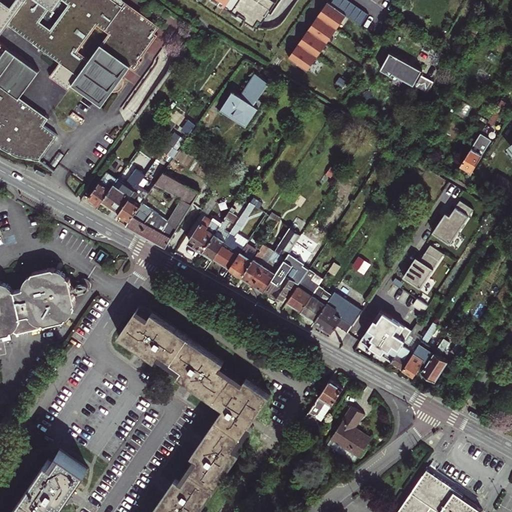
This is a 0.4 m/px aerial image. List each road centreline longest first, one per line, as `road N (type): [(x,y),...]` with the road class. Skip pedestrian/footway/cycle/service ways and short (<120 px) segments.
road 1 (residential): [(152,254),(89,350),(176,408),(104,511)]
road 2 (tertiary): [(152,254),(440,412)]
road 3 (tertiary): [(0,170),(152,254)]
road 4 (residential): [(312,511),(440,412)]
